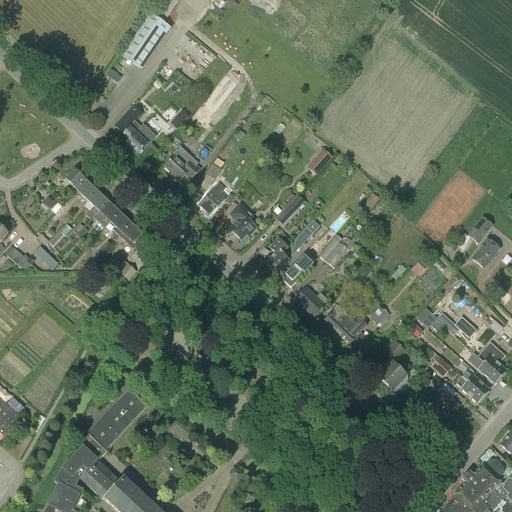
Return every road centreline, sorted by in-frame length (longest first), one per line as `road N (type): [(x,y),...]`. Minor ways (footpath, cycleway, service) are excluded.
road 1 (residential): [(317,363),(86,136)]
road 2 (residential): [(448,483),(317,363)]
road 3 (residential): [(216,475),(317,363)]
